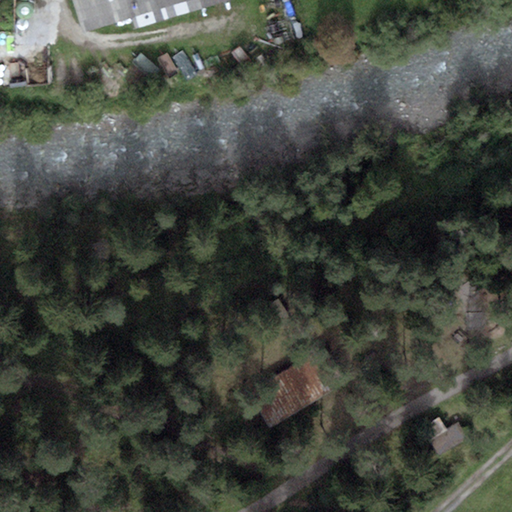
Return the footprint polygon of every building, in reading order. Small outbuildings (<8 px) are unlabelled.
[(76,0),(88,35),(137,20),(140,30),(236,0),(76,0)] [(15,12),(17,16),(21,19),(26,19),(31,17),(33,13),(33,8),(31,4),(28,2),(23,1),(19,3),(16,7),(15,12)] [(27,26),(27,23),(25,21),(21,20),(19,21),(17,23),(16,25),(17,28),(18,30),(21,31),(24,31),(26,29),(27,26)] [(482,312),(467,313),(468,330),(483,329),(482,312)] [(329,393),(307,361),(255,397),(277,429),(329,393)] [(457,421),(428,441),(439,457),(468,438),(457,421)]
